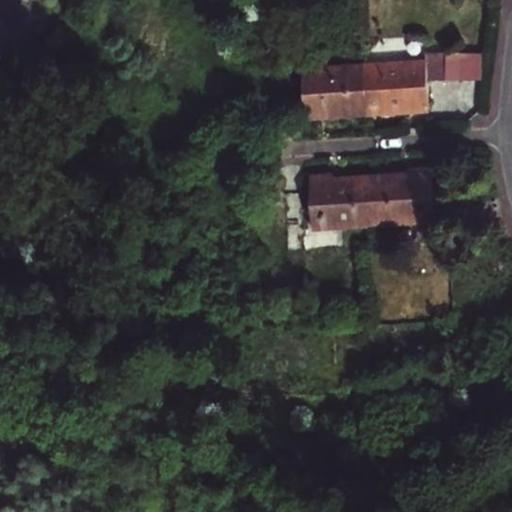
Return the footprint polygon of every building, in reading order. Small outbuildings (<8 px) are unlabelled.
[(478,31),(473,14),(460,18),(465,35),(478,31)] [(449,59),(430,60),(430,65),(367,70),(372,120),(408,117),(435,115),(432,86),(451,85),(449,59)] [(341,123),(372,120),(367,70),(306,76),(311,126),(341,123)] [(415,174),(415,178),(400,178),(377,179),(378,227),(441,225),(439,174),(415,174)] [(341,228),(378,227),(377,179),(350,180),(339,180),(339,177),(316,178),(317,229),(341,228)] [(276,225),(276,212),(248,213),(249,226),(276,225)] [(343,249),(341,228),(317,229),(307,229),(307,250),(343,249)]
